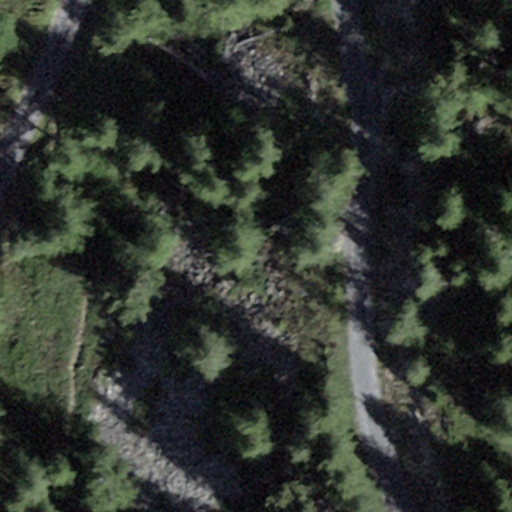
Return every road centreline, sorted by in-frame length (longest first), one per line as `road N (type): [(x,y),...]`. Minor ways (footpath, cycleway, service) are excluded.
road 1 (track): [(353,0),(370,170),(368,404),(405,511)]
road 2 (track): [(0,185),(83,0)]
